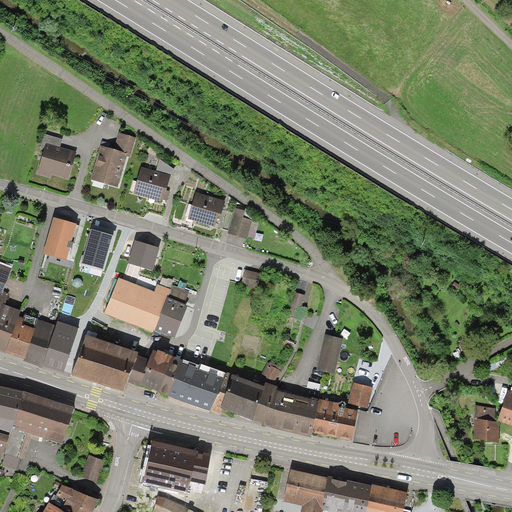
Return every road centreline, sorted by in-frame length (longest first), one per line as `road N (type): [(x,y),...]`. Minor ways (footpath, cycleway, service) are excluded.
road 1 (residential): [(0,184),(331,283),(386,331),(419,394)]
road 2 (motorway): [(114,0),(511,243)]
road 3 (track): [(0,31),(294,234),(331,283)]
road 4 (motorway): [(511,208),(172,0)]
road 5 (primary): [(134,410),(220,435),(418,472)]
road 6 (track): [(388,100),(246,0)]
road 7 (primary): [(0,367),(134,410)]
